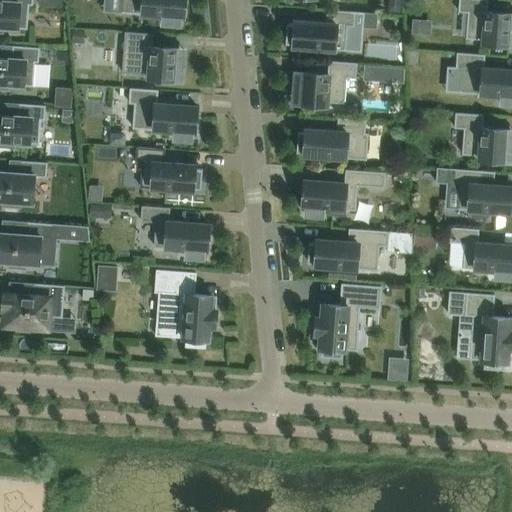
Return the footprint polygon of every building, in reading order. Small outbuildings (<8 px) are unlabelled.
[(0,0),(0,32),(2,32),(3,26),(26,28),(28,4),(32,4),(32,0),(0,0)] [(162,15),(161,22),(180,23),(180,16),(183,17),(184,0),(119,0),(118,12),(162,15)] [(509,44),(511,13),(486,11),(486,0),(458,0),(458,11),(468,12),(466,37),(482,38),(482,42),(509,44)] [(293,43),(292,46),(345,50),(347,26),(353,26),(354,12),(327,10),(326,23),(294,20),(294,24),(287,23),(285,42),(293,43)] [(174,79),(176,48),(151,46),(152,33),(125,31),(122,71),(148,73),(148,77),(174,79)] [(0,88),(8,89),(9,83),(32,85),(34,61),(38,61),(39,47),(12,45),(11,58),(7,58),(7,56),(0,55),(0,88)] [(511,69),(483,67),(484,54),(457,52),(456,67),(461,67),(459,91),(500,95),(500,102),(511,103),(511,69)] [(327,74),(303,72),(300,102),(327,105),(327,101),(344,102),(345,76),(355,77),(356,63),(328,61),(327,74)] [(197,106),(156,103),(157,90),(130,88),(129,102),(135,102),(134,127),(173,130),(173,137),(191,139),(192,132),(195,132),(197,106)] [(0,146),(14,147),(15,141),(38,143),(40,118),(44,119),(45,105),(18,103),(17,115),(2,113),(2,114),(0,114),(0,146)] [(504,160),(507,129),(482,127),(483,114),(455,112),(454,127),(464,128),(462,153),(478,155),(478,158),(504,160)] [(338,117),(337,131),(305,128),(305,132),(298,131),(296,150),(303,151),(303,154),(365,159),(367,134),(364,134),(365,119),(338,117)] [(200,187),(201,168),(194,168),(194,164),(163,162),(164,148),(136,146),(135,161),(142,161),(140,186),(193,190),(193,186),(200,187)] [(46,162),(20,159),(19,173),(0,171),(0,199),(2,200),(1,206),(20,207),(21,201),(34,202),(36,175),(45,176),(46,162)] [(511,189),(511,186),(480,183),(481,170),(453,168),(452,183),(458,183),(456,208),(509,212),(509,208),(511,208),(511,189)] [(344,182),(304,179),(302,206),(305,206),(304,213),(323,214),(323,207),(355,209),(357,184),(384,186),(385,172),(345,169),(344,182)] [(185,248),(185,255),(203,257),(204,250),(206,250),(208,223),(168,220),(169,207),(142,205),(141,220),(156,221),(154,246),(185,248)] [(0,232),(0,260),(8,261),(8,267),(26,268),(27,262),(40,263),(42,237),(93,240),(91,226),(26,221),(25,234),(0,232)] [(511,244),(477,242),(478,229),(451,226),(449,241),(465,242),(463,267),(494,269),(493,276),(511,277),(511,244)] [(307,261),(315,261),(314,265),(376,270),(378,245),(388,245),(389,231),(349,228),(348,241),(316,239),(316,242),(309,242),(307,261)] [(216,308),(211,308),(212,295),(194,294),(195,272),(156,269),(154,291),(174,293),(171,336),(186,337),(185,344),(205,345),(205,338),(208,339),(209,326),(214,326),(216,308)] [(5,308),(4,323),(16,324),(16,330),(34,332),(35,326),(47,326),(48,316),(61,317),(64,285),(34,283),(33,295),(4,293),(3,308),(5,308)] [(318,347),(322,347),(321,354),(341,356),(341,349),(356,350),(359,306),(379,308),(381,286),(341,283),(340,304),(322,303),(321,316),(316,316),(315,333),(319,334),(318,347)] [(484,359),(483,366),(503,368),(503,361),(507,361),(508,348),(511,348),(511,330),(509,330),(510,317),(492,316),(494,295),(449,291),(447,313),(477,316),(473,359),(484,359)]
